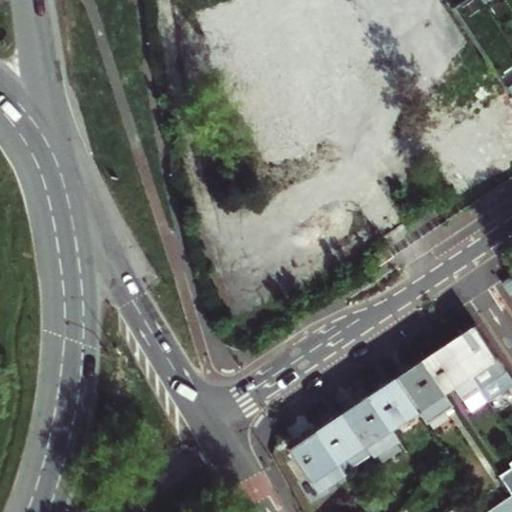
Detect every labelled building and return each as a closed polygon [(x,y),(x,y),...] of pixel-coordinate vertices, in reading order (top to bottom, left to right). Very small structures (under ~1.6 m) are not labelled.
[(181,0),(269,146),(389,74),(344,0),(181,0)] [(373,262),(376,267),(396,254),(388,243),(369,256),(373,262)] [(511,274),(501,282),(510,295),(511,293),(511,274)] [(463,331),(448,341),(487,401),(511,384),(511,379),(475,323),(463,331)] [(434,350),(421,359),(443,391),(453,385),(471,412),(487,401),(448,341),(434,350)] [(407,368),(394,377),(416,409),(425,423),(452,405),(443,391),(421,359),(407,368)] [(380,386),(368,394),(390,426),(416,409),(394,377),(380,386)] [(354,404),(342,412),(369,454),(372,457),(399,440),(390,426),(368,394),(354,404)] [(328,421),(315,429),(342,471),(369,454),(342,412),(328,421)] [(296,441),(288,446),(310,480),(324,470),(330,480),(342,471),(315,429),(314,428),(296,441)] [(511,463),(511,464),(511,466),(499,475),(511,495),(511,463)] [(511,511),(511,495),(486,511),(511,511)]
